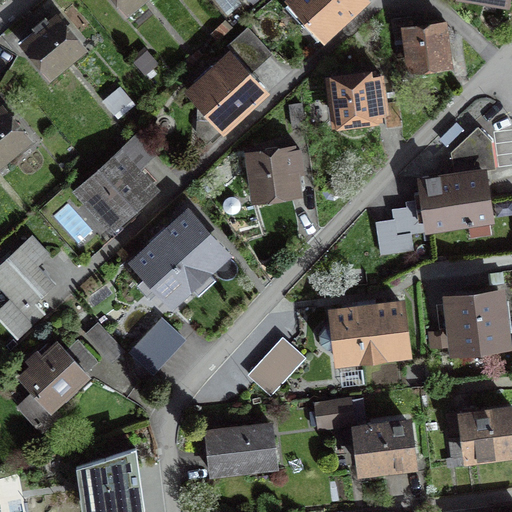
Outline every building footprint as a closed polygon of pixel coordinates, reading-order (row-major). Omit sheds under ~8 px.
[(164,0),(114,0),(136,25),(164,0)] [(287,0),(305,19),(326,0),(287,0)] [(369,1),(367,0),(326,0),(305,19),(324,41),(369,1)] [(511,0),(457,0),(456,5),(511,13),(511,0)] [(100,54),(71,22),(31,59),(60,91),(100,54)] [(455,25),(410,29),(415,81),(459,77),(455,25)] [(272,54),(248,27),(229,45),(253,71),(272,54)] [(265,91),(232,57),(184,102),(217,136),(265,91)] [(385,74),(334,79),(341,142),(392,137),(385,74)] [(42,147),(15,111),(0,122),(0,174),(2,178),(42,147)] [(308,149),(251,156),(258,209),(315,201),(308,149)] [(154,188),(122,153),(83,189),(115,223),(154,188)] [(496,175),(425,185),(432,235),(503,225),(496,175)] [(242,259),(196,213),(136,273),(181,319),(242,259)] [(85,291),(36,237),(0,268),(0,291),(12,305),(0,315),(0,327),(20,349),(85,291)] [(511,298),(511,289),(450,297),(459,361),(511,353),(511,298)] [(413,304),(330,311),(335,372),(418,365),(413,304)] [(196,353),(161,324),(131,359),(167,388),(196,353)] [(305,366),(275,341),(243,377),(273,403),(305,366)] [(99,383),(67,347),(10,398),(42,434),(99,383)] [(356,417),(354,399),(313,404),(315,422),(356,417)] [(511,411),(466,415),(471,473),(511,468),(511,411)] [(422,420),(357,429),(365,488),(430,479),(422,420)] [(281,427),(206,435),(211,487),(286,479),(281,427)] [(136,446),(76,465),(82,511),(126,511),(145,510),(136,446)]
